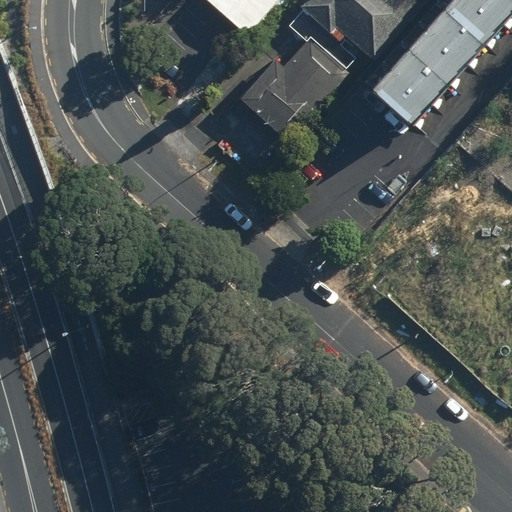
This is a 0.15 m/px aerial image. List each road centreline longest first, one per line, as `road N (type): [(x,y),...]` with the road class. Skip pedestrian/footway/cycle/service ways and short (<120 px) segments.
road 1 (residential): [(108,106),(511,495)]
road 2 (primary): [(0,352),(40,511)]
road 3 (residential): [(108,106),(72,79),(56,52),(54,0)]
